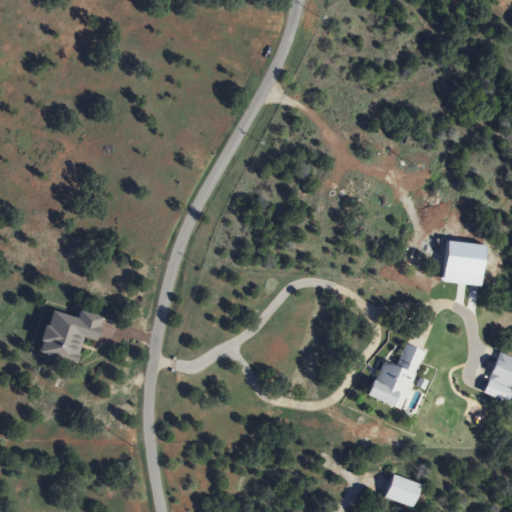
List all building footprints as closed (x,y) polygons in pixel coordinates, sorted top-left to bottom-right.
[(472,263),(466,252),(447,261),(453,273),(472,263)] [(31,355),(74,363),(78,338),(95,341),(100,317),(75,312),(74,319),(39,312),(31,355)] [(418,352),(400,346),(392,368),(374,362),(362,399),(398,411),(418,352)] [(483,382),(511,393),(511,359),(494,353),(483,382)] [(379,500),(408,509),(415,485),(385,476),(379,500)]
